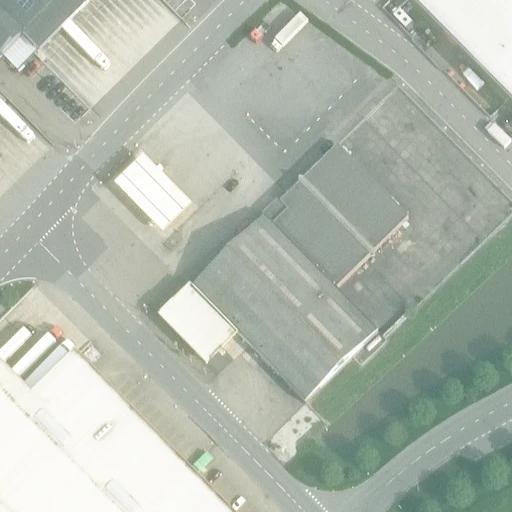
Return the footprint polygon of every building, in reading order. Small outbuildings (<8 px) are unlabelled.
[(0,0),(0,62),(4,59),(24,39),(38,52),(41,56),(97,0),(0,0)] [(511,0),(404,0),(511,109),(511,0)] [(375,256),(409,222),(337,149),(279,206),(286,214),(272,228),(265,221),(193,292),(305,407),(378,335),(337,294),(370,261),(375,261),(375,256)] [(159,318),(208,367),(235,338),(188,287),(159,318)] [(226,511),(76,359),(33,401),(0,367),(0,511),(226,511)]
